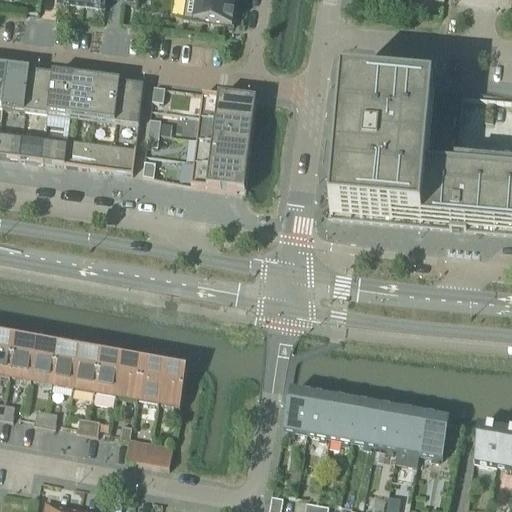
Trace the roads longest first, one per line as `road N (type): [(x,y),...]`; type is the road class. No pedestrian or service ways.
road 1 (residential): [(315,94),(0,53)]
road 2 (secondary): [(0,259),(284,309)]
road 3 (residential): [(0,460),(253,506)]
road 4 (secondary): [(284,309),(511,339)]
road 5 (residential): [(192,258),(168,227),(0,201)]
road 6 (residential): [(253,506),(284,309)]
road 7 (secondary): [(192,258),(0,227)]
road 8 (residential): [(511,53),(321,39)]
road 9 (residential): [(289,277),(315,94)]
road 10 (secondary): [(445,301),(289,277)]
